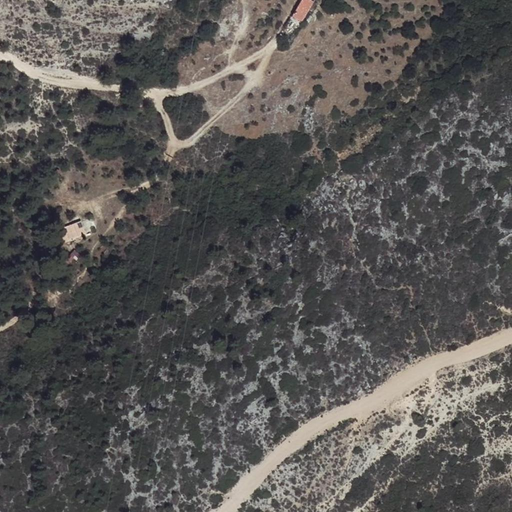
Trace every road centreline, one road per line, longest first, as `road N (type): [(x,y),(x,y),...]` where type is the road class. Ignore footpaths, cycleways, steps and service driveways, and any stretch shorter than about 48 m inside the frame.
road 1 (track): [(223,511),(338,413),(417,369),(511,338)]
road 2 (track): [(0,330),(82,276),(138,188),(154,180),(175,143),(159,92)]
road 3 (track): [(0,52),(36,69),(159,92),(215,80),(264,54)]
road 4 (track): [(175,143),(192,141),(253,78),(271,44)]
